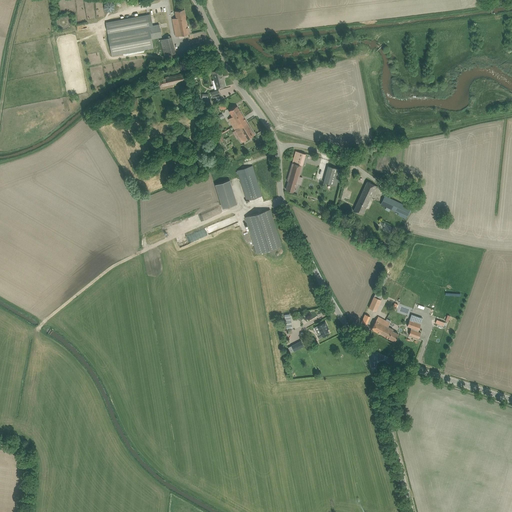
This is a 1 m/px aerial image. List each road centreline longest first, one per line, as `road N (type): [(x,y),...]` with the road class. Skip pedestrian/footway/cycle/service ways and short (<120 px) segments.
road 1 (track): [(281,198),(234,210),(118,264),(38,334)]
road 2 (unclassified): [(370,355),(285,209),(277,148)]
road 3 (unclassified): [(277,148),(197,0)]
road 4 (unclassified): [(411,511),(370,355)]
road 5 (unclassified): [(511,402),(370,355)]
